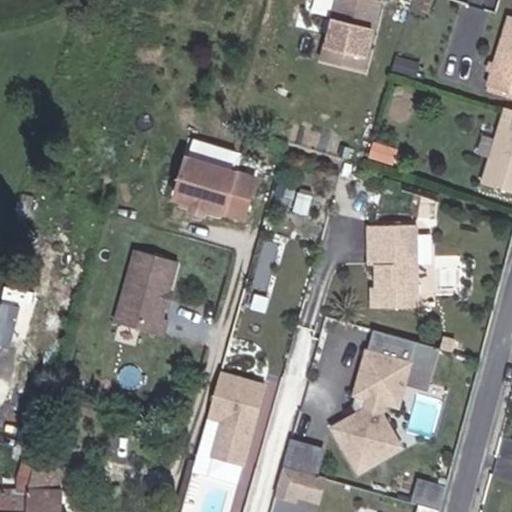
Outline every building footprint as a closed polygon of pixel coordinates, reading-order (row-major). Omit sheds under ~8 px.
[(358,71),(378,9),(368,6),(370,0),(334,0),(316,58),(358,71)] [(378,9),(379,3),(370,0),(368,6),(378,9)] [(511,95),(511,18),(507,17),(485,87),(511,95)] [(511,194),(511,111),(504,109),(481,185),(511,194)] [(235,223),(246,183),(179,165),(168,204),(235,223)] [(416,311),(415,230),(367,230),(368,248),(375,248),(375,268),(375,294),(376,312),(416,311)] [(160,310),(157,305),(159,300),(164,297),(172,266),(130,254),(109,327),(157,341),(162,324),(156,323),(160,310)] [(163,311),(166,298),(164,297),(159,300),(157,305),(160,310),(163,311)] [(398,411),(416,347),(374,335),(356,399),(369,403),(366,415),(333,432),(357,477),(402,452),(382,417),(385,407),(398,411)] [(453,357),(455,348),(443,344),(440,354),(453,357)] [(404,390),(428,397),(440,354),(416,347),(404,390)] [(237,469),(259,391),(212,378),(200,420),(217,425),(207,460),(237,469)] [(366,415),(369,403),(356,399),(353,411),(366,415)] [(50,470),(50,450),(32,450),(26,469),(50,470)] [(50,511),(51,491),(50,491),(50,470),(26,469),(19,493),(19,511),(50,511)] [(309,496),(314,480),(280,470),(272,499),(292,504),(295,492),(309,496)] [(420,476),(414,498),(442,506),(448,483),(420,476)] [(313,511),(321,482),(314,480),(309,496),(295,492),(292,504),(313,511)] [(0,511),(19,511),(19,493),(0,492),(0,511)]
